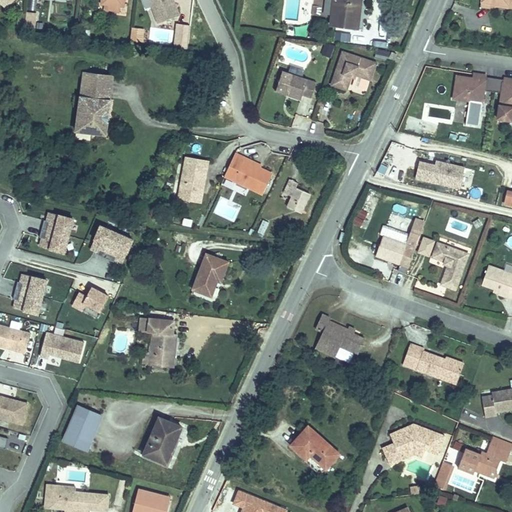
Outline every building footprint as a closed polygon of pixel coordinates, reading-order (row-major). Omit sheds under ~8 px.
[(156,0),(163,17),(183,11),(179,0),(178,0),(176,1),(175,0),(156,0)] [(334,0),(332,19),(359,22),(362,0),(334,0)] [(28,24),(30,9),(22,7),(20,23),(28,24)] [(40,10),(30,9),(28,24),(38,25),(40,10)] [(174,42),(189,44),(191,22),(177,20),(174,42)] [(142,26),(134,25),(133,33),(141,34),(142,26)] [(325,41),(320,54),(331,58),(336,45),(325,41)] [(378,64),(346,53),(336,86),(351,90),(354,79),(355,76),(360,77),(373,82),(378,64)] [(82,69),(80,90),(111,93),(113,72),(82,69)] [(322,80),(286,70),(280,90),(306,98),(307,95),(317,98),(322,80)] [(498,88),(500,75),(491,73),(491,77),(478,75),(462,72),(458,95),(466,96),(468,97),(468,94),(475,95),(474,98),(475,98),(487,100),(489,87),(498,88)] [(509,76),(500,75),(498,88),(506,89),(503,115),(511,116),(511,79),(508,79),(509,76)] [(111,93),(80,90),(75,139),(89,139),(89,130),(107,131),(111,93)] [(254,157),(241,151),(232,168),(271,186),(277,173),(265,167),(252,161),(254,157)] [(183,162),(190,163),(211,166),(212,160),(185,156),(183,162)] [(267,163),(254,157),(252,161),(265,167),(267,163)] [(433,163),(418,160),(414,179),(459,189),(464,166),(434,159),(433,163)] [(210,175),(211,166),(190,163),(185,197),(207,199),(208,187),(205,187),(206,174),(210,175)] [(305,181),(296,177),(289,193),(299,197),(295,205),(302,208),(303,206),(309,209),(317,191),(304,185),(305,181)] [(359,209),(352,223),(360,227),(366,212),(359,209)] [(61,252),(68,218),(47,213),(45,221),(42,220),(39,220),(35,237),(38,238),(41,239),(39,247),(61,252)] [(410,238),(382,228),(375,248),(404,258),(401,264),(412,268),(430,217),(419,213),(410,238)] [(262,219),(255,233),(262,236),(269,223),(262,219)] [(120,257),(129,236),(96,223),(88,244),(96,247),(95,250),(93,253),(110,259),(111,257),(112,254),(120,257)] [(429,231),(423,246),(433,250),(439,235),(429,231)] [(473,247),(442,236),(437,252),(452,257),(451,260),(456,262),(449,279),(460,282),(473,247)] [(216,253),(209,286),(227,289),(230,276),(238,277),(242,257),(216,253)] [(511,265),(492,259),(486,278),(503,284),(502,287),(511,291),(511,265)] [(36,314),(44,280),(23,275),(21,283),(18,283),(15,282),(11,300),(14,300),(17,301),(15,309),(36,314)] [(99,310),(106,294),(89,285),(84,295),(76,291),(70,304),(81,309),(84,303),(99,310)] [(336,320),(328,317),(322,331),(331,334),(324,349),(344,357),(348,347),(365,354),(370,339),(359,335),(361,329),(355,327),(354,331),(335,323),(336,320)] [(9,326),(20,329),(22,321),(11,318),(9,326)] [(172,328),(169,358),(177,359),(188,360),(191,359),(194,330),(189,330),(190,321),(180,321),(178,329),(172,328)] [(0,347),(24,354),(29,333),(0,325),(0,347)] [(78,360),(83,340),(45,332),(39,356),(47,358),(49,353),(78,360)] [(428,345),(415,340),(409,355),(423,360),(421,364),(449,375),(452,369),(463,373),(468,360),(451,354),(450,357),(426,349),(428,345)] [(423,360),(409,355),(408,359),(421,364),(423,360)] [(463,373),(452,369),(449,375),(461,379),(463,373)] [(511,385),(497,388),(498,394),(488,395),(491,416),(500,415),(499,411),(511,409),(511,385)] [(0,418),(23,424),(28,403),(15,400),(14,402),(6,400),(7,398),(0,396),(0,418)] [(92,403),(78,436),(101,446),(116,413),(92,403)] [(173,412),(158,449),(180,458),(195,420),(173,412)] [(440,452),(448,433),(420,422),(419,426),(411,423),(393,431),(397,440),(385,445),(393,463),(406,457),(403,450),(417,443),(428,447),(440,452)] [(292,447),(305,460),(313,451),(329,467),(342,454),(314,425),(292,447)] [(511,438),(494,432),(491,440),(511,448),(511,438)] [(0,446),(9,449),(11,438),(0,435),(0,446)] [(511,453),(511,448),(491,440),(488,449),(484,447),(483,451),(469,445),(461,465),(478,471),(479,466),(484,467),(483,470),(493,473),(495,466),(499,468),(504,457),(510,459),(511,453)] [(403,450),(406,457),(417,453),(424,456),(428,447),(417,443),(403,450)] [(313,451),(305,460),(321,476),(329,467),(313,451)] [(433,483),(444,487),(453,466),(443,461),(433,483)] [(59,482),(56,504),(76,507),(76,509),(83,510),(83,511),(85,511),(100,511),(101,507),(119,509),(120,493),(87,489),(67,487),(68,483),(59,482)] [(151,486),(143,511),(177,511),(180,504),(171,501),(173,492),(151,486)] [(238,511),(285,511),(287,508),(236,489),(230,504),(240,508),(238,511)] [(437,504),(444,506),(446,498),(439,496),(437,504)]
